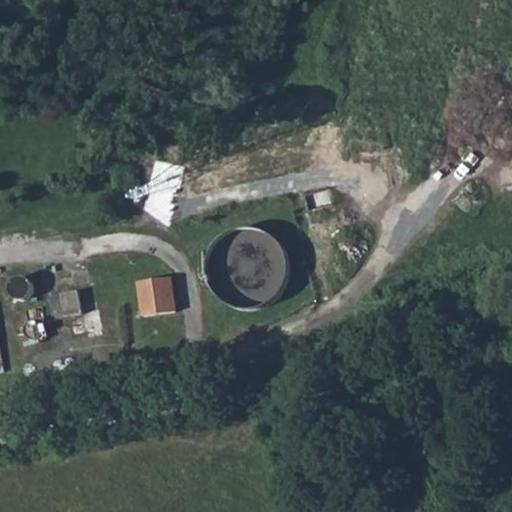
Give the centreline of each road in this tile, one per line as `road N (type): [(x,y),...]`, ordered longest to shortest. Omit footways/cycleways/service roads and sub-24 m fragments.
road 1 (track): [(171,408),(184,380),(271,346),(511,304)]
road 2 (unclassified): [(0,437),(171,408)]
